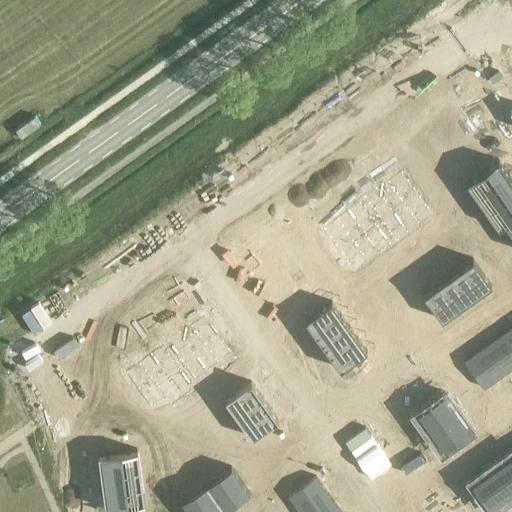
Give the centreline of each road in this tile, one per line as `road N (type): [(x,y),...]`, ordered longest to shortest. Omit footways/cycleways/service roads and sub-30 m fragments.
road 1 (residential): [(511,26),(497,21),(466,35),(183,241)]
road 2 (secondary): [(0,217),(299,0)]
road 3 (residential): [(183,241),(303,410)]
road 4 (residential): [(183,241),(26,352)]
